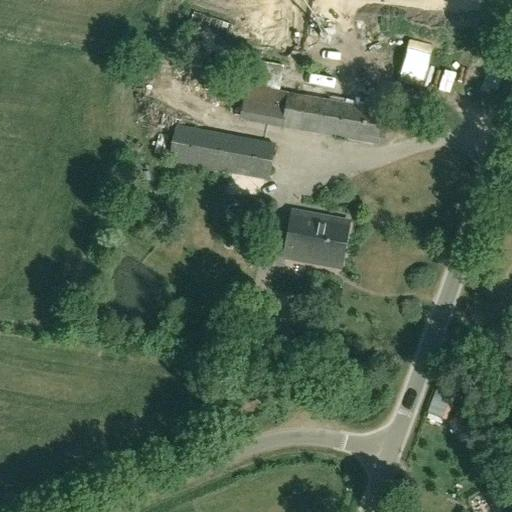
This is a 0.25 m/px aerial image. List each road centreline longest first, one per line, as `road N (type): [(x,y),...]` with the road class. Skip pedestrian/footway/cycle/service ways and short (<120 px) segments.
road 1 (unclassified): [(388,452),(511,118)]
road 2 (unclassified): [(103,511),(288,439),(388,452)]
